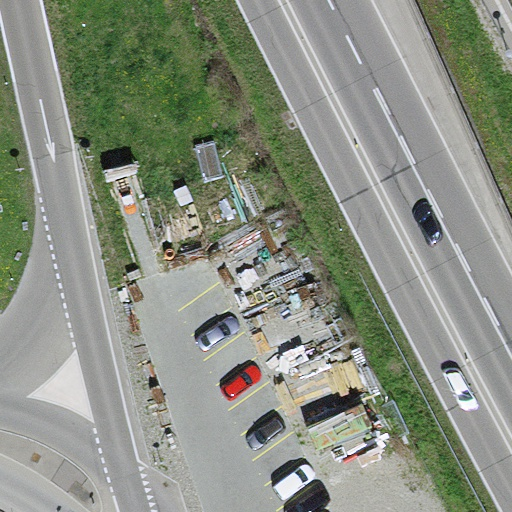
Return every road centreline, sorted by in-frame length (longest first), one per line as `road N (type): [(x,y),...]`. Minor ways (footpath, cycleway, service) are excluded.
road 1 (trunk): [(284,0),(423,276)]
road 2 (trunk): [(67,212),(128,477)]
road 3 (trunk): [(17,0),(67,212)]
road 4 (trunk): [(423,276),(511,448)]
road 5 (residential): [(67,212),(51,307),(0,380)]
road 6 (residential): [(128,477),(60,428),(0,409)]
road 7 (trunk): [(511,357),(423,276)]
